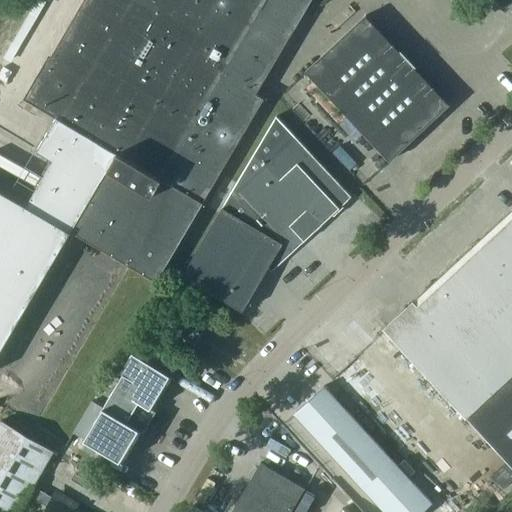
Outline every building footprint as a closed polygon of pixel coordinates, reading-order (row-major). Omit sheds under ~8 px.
[(0,351),(71,230),(156,281),(264,98),(256,94),(311,0),(84,0),(50,58),(47,57),(23,98),(56,117),(37,150),(53,159),(26,205),(0,189),(0,351)] [(389,160),(448,105),(365,16),(306,72),(389,160)] [(296,137),(275,115),(182,274),(241,309),(268,267),(270,270),(291,251),(351,195),(296,137)] [(439,389),(465,418),(511,374),(511,210),(384,330),(439,389)] [(174,331),(194,343),(200,332),(180,321),(174,331)] [(131,352),(136,344),(129,339),(124,348),(131,352)] [(174,378),(134,355),(115,389),(103,407),(137,427),(150,408),(155,411),(174,378)] [(511,374),(465,418),(511,467),(511,374)] [(323,386),(293,414),(383,511),(423,511),(432,504),(323,386)] [(137,427),(103,407),(85,439),(122,460),(140,429),(137,427)] [(0,421),(0,511),(1,511),(16,511),(52,451),(1,421),(0,421)] [(289,511),(304,488),(259,463),(231,511),(289,511)] [(76,511),(52,498),(44,511),(76,511)]
